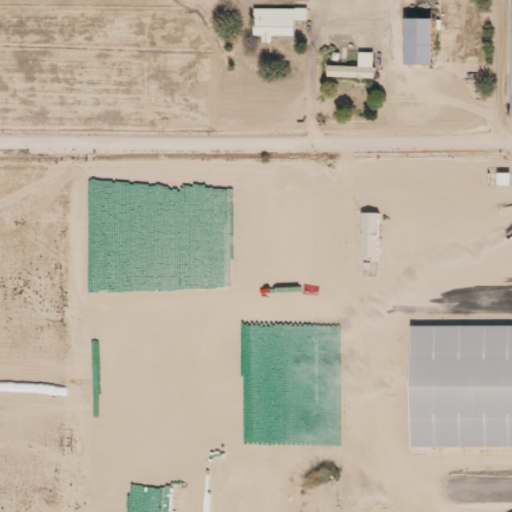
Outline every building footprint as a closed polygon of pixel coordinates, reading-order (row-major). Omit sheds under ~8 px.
[(252,2),(252,31),(295,32),(295,16),(308,17),(307,2),(252,2)] [(403,8),(404,53),(430,54),(430,7),(403,8)] [(357,44),(357,58),(327,57),(326,72),(375,73),(375,62),(372,59),(373,45),(357,44)] [(360,204),(359,254),(380,255),(381,205),(360,204)] [(511,316),(407,317),(409,441),(511,441),(511,316)] [(357,320),(371,320),(371,367),(356,367),(357,320)]
